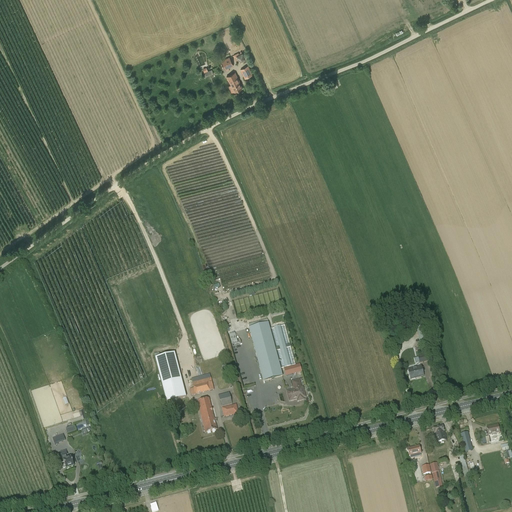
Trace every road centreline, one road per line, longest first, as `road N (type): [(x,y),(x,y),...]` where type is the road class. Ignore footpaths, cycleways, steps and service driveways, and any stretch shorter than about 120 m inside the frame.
road 1 (unclassified): [(0,269),(134,171),(228,118),(489,0)]
road 2 (primary): [(44,511),(511,393)]
